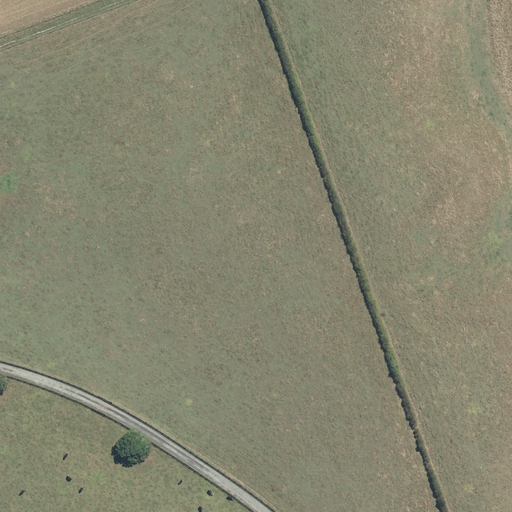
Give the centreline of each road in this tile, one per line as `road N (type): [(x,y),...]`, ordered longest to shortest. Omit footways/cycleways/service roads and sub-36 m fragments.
road 1 (track): [(261,511),(80,396),(0,372)]
road 2 (track): [(0,43),(120,0)]
